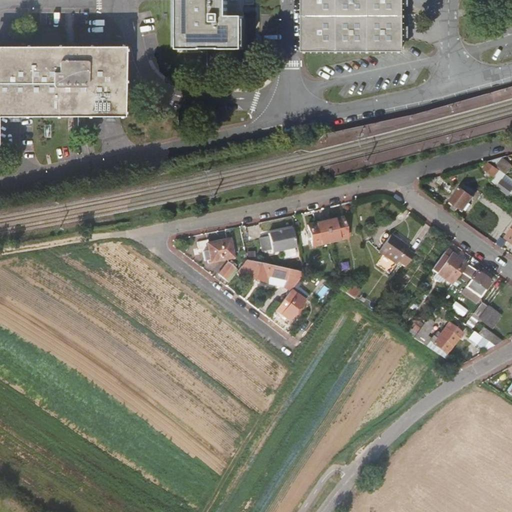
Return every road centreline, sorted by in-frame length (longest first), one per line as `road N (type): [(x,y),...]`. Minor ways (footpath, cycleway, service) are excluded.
road 1 (unclassified): [(296,121),(0,186)]
road 2 (unclassified): [(324,511),(350,474),(422,404),(511,348)]
road 3 (residential): [(153,235),(395,180)]
road 4 (unclassified): [(125,0),(146,71),(165,89),(252,99),(296,121)]
road 5 (residential): [(153,235),(165,253),(287,348)]
road 6 (unclassified): [(449,87),(296,121)]
road 7 (track): [(0,252),(109,233),(153,235)]
road 8 (residential): [(395,180),(511,269)]
road 9 (unclassified): [(284,0),(296,121)]
